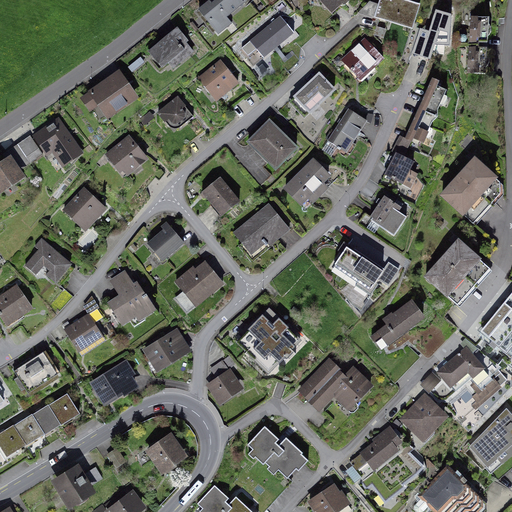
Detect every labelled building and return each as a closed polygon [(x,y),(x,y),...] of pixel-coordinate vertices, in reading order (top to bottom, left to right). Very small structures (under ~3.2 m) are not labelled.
[(210,1),(201,9),(219,31),(229,23),(224,17),(242,2),(240,0),(218,0),(213,5),(210,1)] [(318,0),(333,16),(350,0),(318,0)] [(414,0),(379,0),(375,18),(417,27),(422,2),(414,0)] [(436,12),(422,55),(429,58),(437,39),(441,41),(441,44),(445,44),(448,43),(450,40),(451,15),(442,14),(436,12)] [(469,39),(484,39),(485,16),(471,15),(469,39)] [(281,16),(250,41),(264,58),(294,33),(281,16)] [(176,30),(150,50),(163,65),(188,45),(176,30)] [(366,37),(338,63),(356,83),(384,58),(366,37)] [(468,72),(484,73),(484,47),(468,47),(468,72)] [(220,63),(202,79),(217,97),(236,82),(220,63)] [(320,73),(294,96),(310,113),(335,90),(320,73)] [(120,74),(84,98),(90,108),(99,102),(108,116),(136,98),(120,74)] [(445,90),(431,84),(420,110),(434,116),(445,90)] [(178,99),(160,113),(174,130),(192,117),(178,99)] [(349,109),(328,141),(347,153),(368,121),(349,109)] [(434,116),(420,110),(409,136),(423,142),(434,116)] [(57,120),(34,136),(59,171),(82,155),(57,120)] [(269,123),(250,142),(276,168),(295,149),(269,123)] [(129,139),(108,155),(124,175),(145,159),(129,139)] [(399,149),(385,173),(412,189),(420,174),(413,170),(419,160),(399,149)] [(10,157),(0,163),(0,192),(24,177),(10,157)] [(313,158),(284,188),(305,208),(334,178),(313,158)] [(475,160),(443,195),(473,223),(500,194),(499,182),(475,160)] [(219,180),(203,193),(221,214),(236,201),(219,180)] [(83,188),(64,210),(87,229),(106,207),(83,188)] [(384,195),(368,219),(395,236),(407,218),(395,210),(398,205),(384,195)] [(268,208),(237,235),(252,252),(266,241),(268,243),(285,229),(268,208)] [(169,228),(148,245),(162,261),(183,243),(169,228)] [(42,250),(28,266),(36,273),(44,264),(51,270),(48,275),(55,281),(69,265),(42,241),(37,247),(42,250)] [(458,241),(426,277),(457,305),(489,269),(458,241)] [(383,270),(347,248),(335,268),(365,286),(368,280),(375,284),(383,270)] [(193,270),(178,282),(195,304),(221,284),(205,264),(194,272),(193,270)] [(119,297),(111,303),(123,322),(137,313),(140,318),(154,310),(137,282),(133,284),(125,271),(109,281),(119,297)] [(16,289),(0,299),(0,311),(8,323),(29,308),(16,289)] [(183,291),(178,296),(187,306),(192,301),(183,291)] [(511,296),(483,332),(509,353),(504,359),(511,365),(511,296)] [(389,326),(373,337),(381,348),(423,318),(411,303),(385,321),(389,326)] [(271,311),(240,343),(269,372),(300,341),(271,311)] [(67,330),(82,353),(102,340),(88,317),(67,330)] [(178,329),(142,350),(157,373),(192,352),(178,329)] [(473,378),(483,370),(466,350),(439,373),(451,387),(468,372),(473,378)] [(46,351),(13,371),(29,396),(61,376),(46,351)] [(329,356),(298,393),(319,411),(331,397),(349,413),(369,390),(329,356)] [(126,361),(91,383),(106,409),(142,387),(126,361)] [(429,392),(442,379),(433,370),(420,383),(429,392)] [(483,370),(473,378),(477,382),(472,386),(478,393),(473,397),(480,405),(500,388),(492,378),(491,378),(483,370)] [(230,372),(210,386),(221,402),(241,388),(230,372)] [(78,414),(68,396),(50,406),(60,424),(78,414)] [(403,419),(423,439),(445,416),(425,397),(403,419)] [(60,424),(50,406),(32,417),(42,435),(60,424)] [(511,444),(511,431),(507,427),(511,422),(511,416),(508,412),(472,447),(488,465),(511,444)] [(42,435),(32,417),(14,427),(24,445),(42,435)] [(24,445),(14,427),(0,435),(0,445),(6,456),(24,445)] [(265,429),(250,446),(255,450),(252,454),(274,473),(277,469),(288,479),(306,458),(286,441),(282,445),(265,429)] [(376,443),(352,461),(357,469),(367,461),(373,470),(399,451),(395,446),(400,443),(390,429),(374,441),(376,443)] [(171,437),(149,452),(163,471),(185,456),(171,437)] [(405,450),(363,483),(367,488),(373,483),(386,499),(403,486),(401,484),(420,469),(422,467),(405,450)] [(117,451),(110,455),(117,466),(124,462),(117,451)] [(79,465),(51,483),(69,510),(97,493),(79,465)] [(353,465),(347,469),(354,480),(360,475),(353,465)] [(420,496),(436,511),(473,511),(483,502),(448,468),(420,496)] [(335,487),(312,501),(318,511),(334,511),(346,505),(335,487)] [(215,488),(199,504),(206,511),(249,511),(236,499),(231,504),(215,488)] [(109,511),(137,511),(143,508),(132,494),(109,511)]
